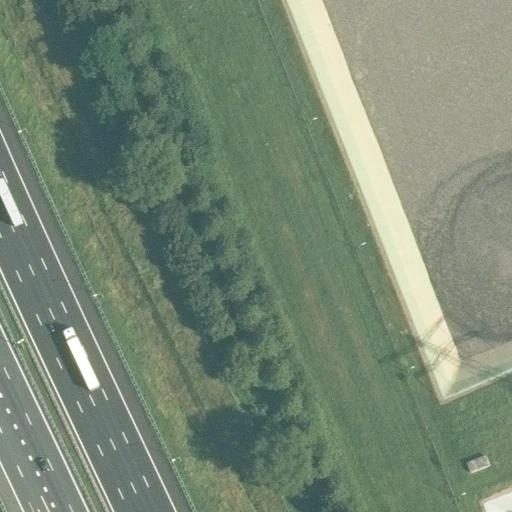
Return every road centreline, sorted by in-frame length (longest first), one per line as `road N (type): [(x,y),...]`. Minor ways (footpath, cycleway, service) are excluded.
road 1 (motorway): [(145,511),(0,202)]
road 2 (motorway): [(0,394),(55,511)]
